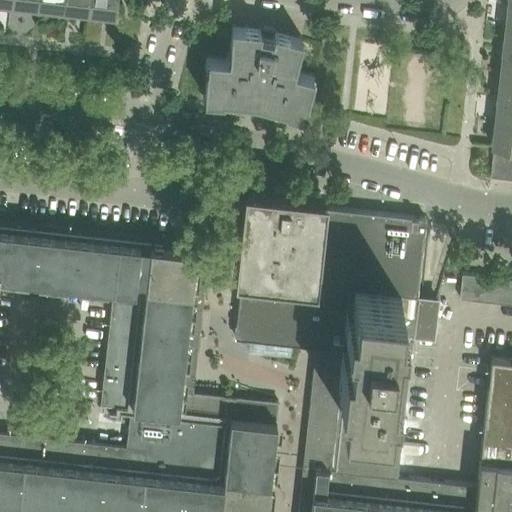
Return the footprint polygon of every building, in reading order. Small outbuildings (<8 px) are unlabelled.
[(64,0),(64,7),(89,10),(90,0),(64,0)] [(90,0),(89,10),(116,13),(117,0),(90,0)] [(208,66),(206,95),(224,97),(241,100),(242,96),(256,98),(270,101),(269,105),(286,108),(304,112),(314,73),(296,68),(297,57),(302,35),(275,28),(260,25),(233,22),(231,44),(230,55),(209,54),(209,56),(208,55),(206,66),(208,66)] [(511,24),(506,24),(503,48),(511,49),(511,24)] [(511,49),(503,48),(500,72),(511,73),(511,49)] [(511,73),(500,72),(498,95),(511,96),(511,73)] [(511,96),(498,95),(495,120),(511,121),(511,96)] [(511,121),(495,120),(492,143),(511,145),(511,121)] [(493,150),(491,174),(501,175),(504,151),(493,150)] [(511,151),(504,151),(501,175),(511,176),(511,151)] [(242,195),(234,272),(241,273),(235,335),(317,344),(329,346),(333,305),(347,307),(352,308),(415,314),(413,332),(419,333),(433,334),(437,297),(436,297),(421,296),(417,295),(425,218),(426,215),(319,203),(320,191),(274,186),(244,183),(242,195)] [(126,442),(0,428),(0,500),(105,511),(265,511),(278,399),(180,388),(191,290),(195,253),(190,247),(0,226),(0,272),(113,285),(100,400),(131,404),(126,442)] [(462,271),(460,296),(471,297),(474,272),(462,271)] [(474,272),(471,297),(482,298),(485,273),(474,272)] [(485,274),(482,298),(493,299),(496,275),(485,274)] [(496,275),(493,299),(504,301),(507,276),(496,275)] [(329,346),(316,464),(397,473),(413,332),(415,314),(352,308),(347,307),(333,305),(329,346)] [(511,511),(511,356),(491,354),(477,482),(473,510),(489,511),(488,511),(511,511)] [(397,473),(316,464),(310,511),(473,511),(473,510),(477,482),(397,473)]
